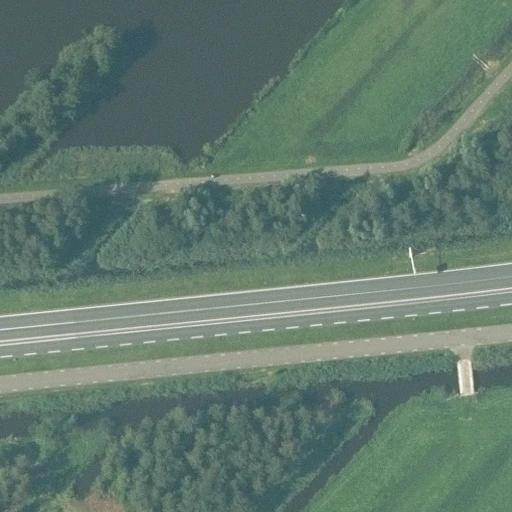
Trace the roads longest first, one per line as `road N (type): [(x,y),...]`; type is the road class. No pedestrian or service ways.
road 1 (primary): [(0,344),(511,290)]
road 2 (unclassified): [(511,336),(0,388)]
